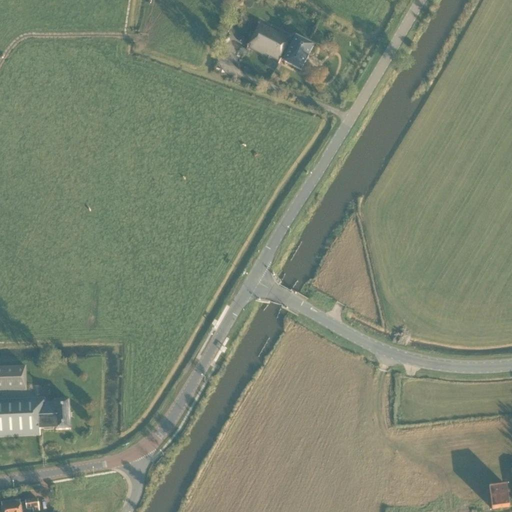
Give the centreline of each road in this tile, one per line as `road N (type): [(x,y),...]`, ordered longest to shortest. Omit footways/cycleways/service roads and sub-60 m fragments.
road 1 (tertiary): [(252,279),(419,0)]
road 2 (secondary): [(252,279),(400,356),(447,366),(511,365)]
road 3 (secondary): [(130,455),(168,424),(252,279)]
road 4 (secondary): [(0,482),(130,455)]
